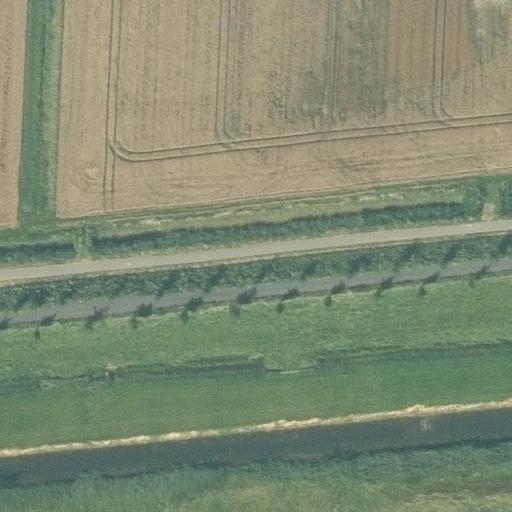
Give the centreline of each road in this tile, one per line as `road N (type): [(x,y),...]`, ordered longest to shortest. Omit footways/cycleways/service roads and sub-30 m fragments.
road 1 (unclassified): [(0,313),(511,262)]
road 2 (unclassified): [(0,275),(511,225)]
road 3 (track): [(0,362),(511,320)]
